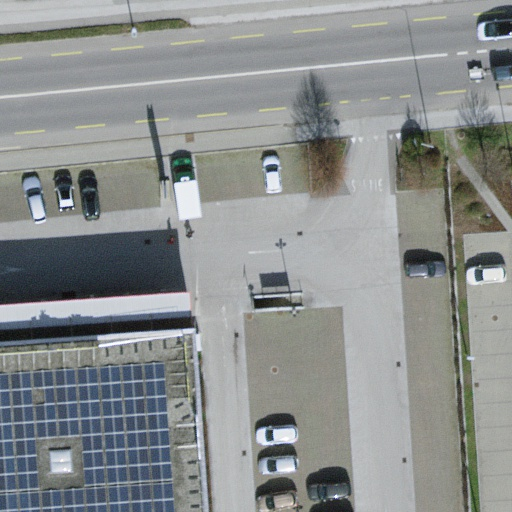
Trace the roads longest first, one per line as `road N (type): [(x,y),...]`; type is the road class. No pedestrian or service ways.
road 1 (primary): [(511,45),(0,92)]
road 2 (residential): [(186,0),(0,13)]
